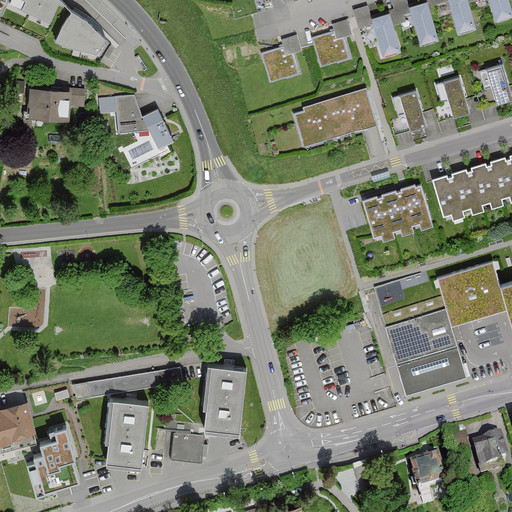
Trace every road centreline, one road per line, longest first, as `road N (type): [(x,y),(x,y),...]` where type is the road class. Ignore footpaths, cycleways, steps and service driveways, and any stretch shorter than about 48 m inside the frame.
road 1 (residential): [(250,207),(511,129)]
road 2 (residential): [(259,343),(0,393)]
road 3 (secondary): [(511,391),(303,447)]
road 4 (residential): [(0,235),(203,215)]
road 5 (residential): [(182,85),(146,85),(55,63),(0,38)]
road 6 (primary): [(111,511),(274,458)]
